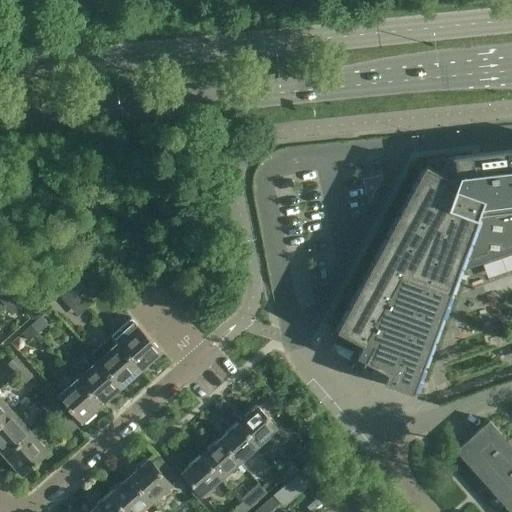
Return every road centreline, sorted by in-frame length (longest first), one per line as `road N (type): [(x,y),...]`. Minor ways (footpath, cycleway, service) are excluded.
road 1 (secondary): [(0,119),(511,69)]
road 2 (secondary): [(511,22),(0,70)]
road 3 (residential): [(405,145),(284,162),(262,178),(298,348)]
road 4 (residential): [(298,348),(405,145)]
road 5 (residential): [(27,511),(194,364)]
road 6 (residential): [(298,348),(433,511)]
